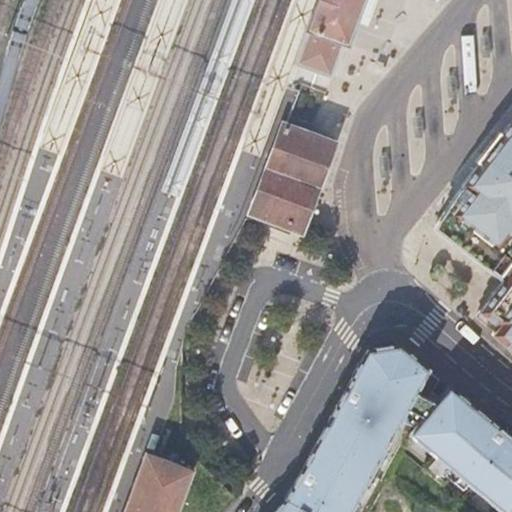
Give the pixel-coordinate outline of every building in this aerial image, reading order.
[(89,0),(35,147),(61,156),(119,0),(89,0)] [(162,0),(100,171),(123,179),(188,0),(162,0)] [(228,0),(158,191),(179,200),(252,0),(228,0)] [(284,73),(289,60),(305,18),(310,7),(312,0),(294,0),(239,149),(253,154),(268,114),(284,73)] [(348,21),(353,6),(355,0),(288,0),(302,5),(310,7),(305,18),(289,60),(329,74),(337,51),(344,32),(348,21)] [(299,236),(334,140),(309,130),(280,119),(244,210),(299,236)] [(511,124),(508,129),(472,176),(447,211),(441,222),(436,229),(461,248),(474,258),(498,278),(503,282),(500,285),(475,317),(494,332),(493,334),(501,342),(511,351),(511,124)] [(427,399),(438,379),(398,346),(367,351),(328,421),(303,467),(292,486),(284,499),(285,500),(273,511),(340,511),(348,497),(354,500),(364,483),(358,480),(369,460),(374,464),(399,419),(415,427),(435,403),(427,399)] [(410,433),(434,454),(473,408),(449,388),(435,403),(415,427),(410,433)] [(489,420),(473,408),(434,454),(503,511),(505,511),(510,507),(511,508),(511,440),(510,438),(509,439),(489,420)] [(124,511),(178,511),(196,468),(149,450),(124,511)]
